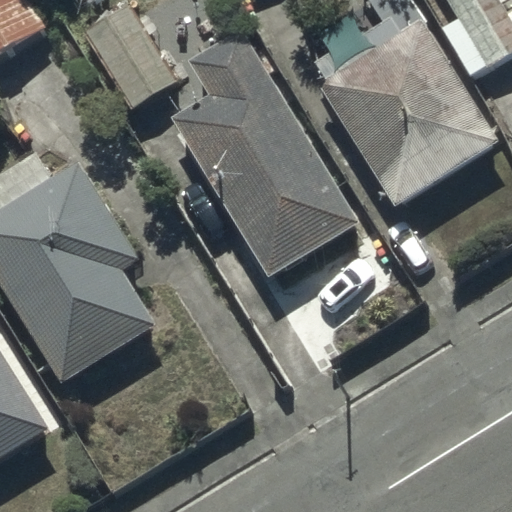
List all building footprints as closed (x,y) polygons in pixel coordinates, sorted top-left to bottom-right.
[(0,0),(0,59),(46,32),(25,0),(0,0)] [(511,29),(494,0),(442,0),(457,26),(441,35),(469,83),(511,58),(511,29)] [(129,9),(81,39),(129,117),(177,87),(129,9)] [(330,58),(305,73),(392,216),(499,151),(424,27),(399,42),(389,26),(366,40),(351,15),(317,36),(330,58)] [(210,101),(168,128),(268,287),(358,230),(236,36),(188,66),(210,101)] [(0,297),(62,392),(153,333),(117,278),(135,266),(73,171),(54,183),(38,159),(0,183),(0,297)] [(0,350),(0,463),(51,433),(0,350)]
